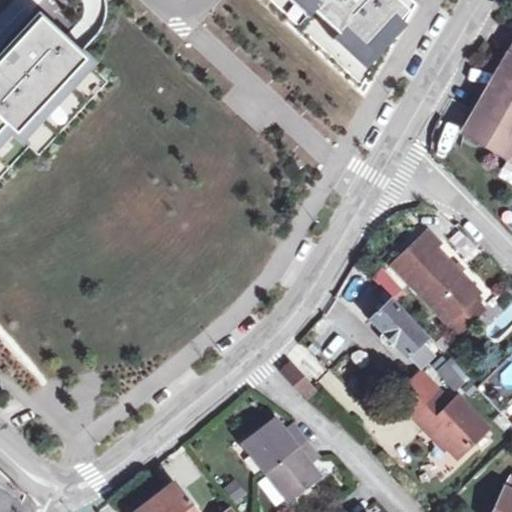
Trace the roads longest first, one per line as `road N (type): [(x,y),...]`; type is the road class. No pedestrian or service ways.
road 1 (tertiary): [(71,498),(128,464),(247,362),(327,276),(403,147)]
road 2 (tertiary): [(403,147),(485,0)]
road 3 (residential): [(403,147),(511,251)]
